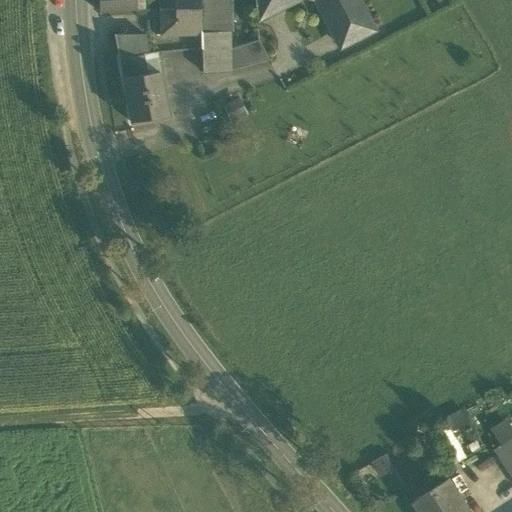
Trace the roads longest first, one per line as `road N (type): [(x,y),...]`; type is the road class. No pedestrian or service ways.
road 1 (secondary): [(78,0),(96,159),(164,315),(332,511)]
road 2 (track): [(0,422),(239,408)]
